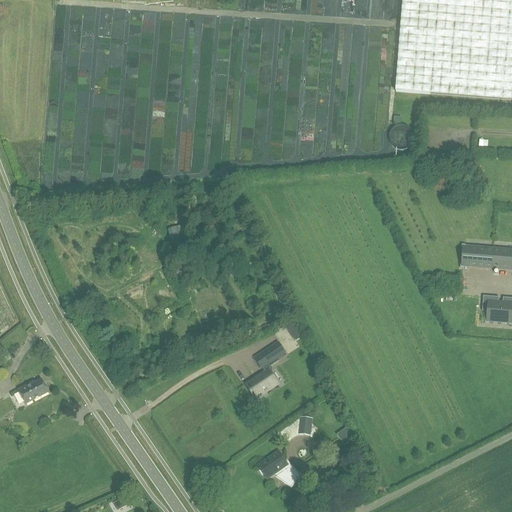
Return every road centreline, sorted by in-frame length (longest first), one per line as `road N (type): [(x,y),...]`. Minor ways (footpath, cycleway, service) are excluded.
road 1 (secondary): [(179,511),(63,342),(0,206)]
road 2 (unclassified): [(359,511),(511,434)]
